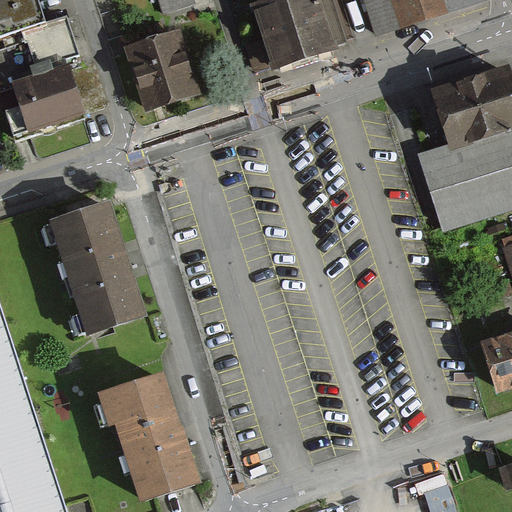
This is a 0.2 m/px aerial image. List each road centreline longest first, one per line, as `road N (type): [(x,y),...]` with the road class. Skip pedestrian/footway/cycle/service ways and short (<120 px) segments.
road 1 (residential): [(131,154),(511,33)]
road 2 (residential): [(241,509),(131,154)]
road 3 (residential): [(241,509),(511,427)]
road 4 (residential): [(131,154),(82,0)]
road 5 (residential): [(0,196),(131,154)]
